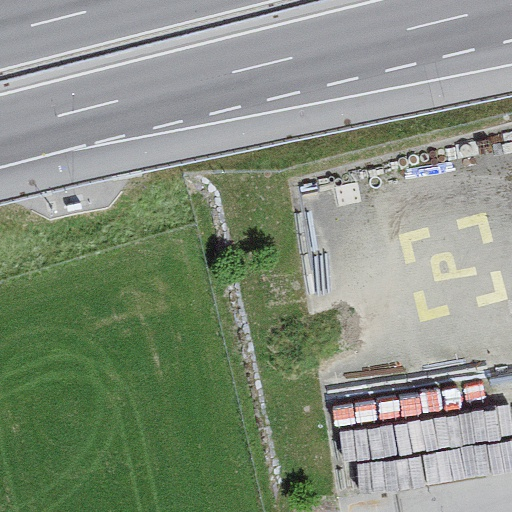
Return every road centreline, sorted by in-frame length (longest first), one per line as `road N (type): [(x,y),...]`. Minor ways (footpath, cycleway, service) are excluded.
road 1 (motorway): [(0,131),(511,7)]
road 2 (motorway): [(119,0),(0,30)]
